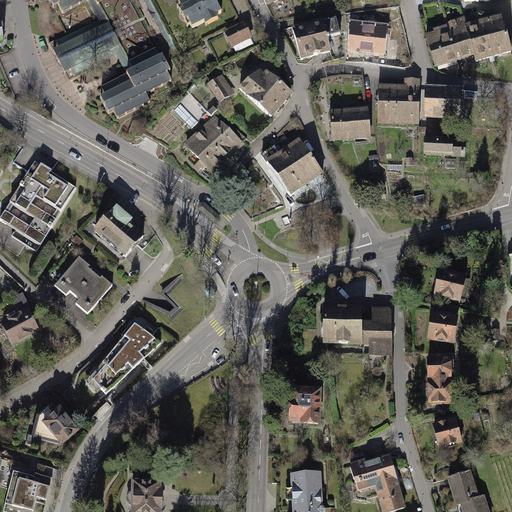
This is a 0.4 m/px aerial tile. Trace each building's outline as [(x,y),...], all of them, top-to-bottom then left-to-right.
[(91,86),(107,119),(173,86),(153,46),(126,60),(98,5),(107,0),(42,0),(52,19),(81,5),(90,24),(50,44),(67,78),(106,59),(114,75),(91,86)] [(184,0),(175,5),(191,35),(225,17),(216,0),(184,0)] [(289,0),(263,0),(268,10),(289,0)] [(511,55),(511,54),(501,17),(482,23),(493,61),(511,55)] [(289,32),(299,65),(330,55),(326,43),(340,39),(335,21),(289,32)] [(471,67),(493,61),(482,23),(460,29),(469,61),(471,67)] [(242,25),(222,35),(232,55),(252,44),(242,25)] [(390,31),(349,28),(347,61),(388,64),(390,31)] [(432,71),(469,61),(460,29),(423,39),(432,71)] [(294,96),(269,73),(257,85),(252,80),(241,91),(271,120),(294,96)] [(232,97),(220,77),(206,86),(218,106),(232,97)] [(404,90),(377,89),(375,128),(418,130),(420,83),(404,82),(404,90)] [(460,92),(424,91),(423,121),(459,122),(460,92)] [(368,111),(328,114),(330,145),(370,143),(368,111)] [(186,149),(201,163),(217,146),(230,132),(215,118),(186,149)] [(247,147),(230,132),(217,146),(234,161),(247,147)] [(300,141),(268,163),(293,200),(325,178),(300,141)] [(466,146),(422,143),(421,159),(465,162),(466,146)] [(218,179),(234,161),(217,146),(201,163),(218,179)] [(76,190),(36,165),(0,222),(41,247),(76,190)] [(151,235),(114,203),(90,230),(127,262),(151,235)] [(218,214),(206,204),(203,203),(200,204),(199,205),(198,207),(198,209),(200,211),(214,222),(216,222),(218,222),(219,221),(220,218),(220,216),(218,214)] [(115,286),(80,256),(54,286),(64,294),(68,290),(79,299),(75,304),(89,316),(115,286)] [(465,275),(437,268),(431,298),(458,304),(465,275)] [(193,301),(182,275),(160,298),(177,315),(193,301)] [(210,287),(208,286),(206,288),(205,291),(205,294),(209,300),(211,301),(214,301),(216,300),(217,298),(217,295),(212,288),(210,287)] [(26,307),(0,320),(0,324),(12,347),(40,331),(26,307)] [(390,349),(390,309),(369,309),(369,325),(363,326),(363,309),(322,309),(322,349),(390,349)] [(425,340),(453,344),(457,313),(429,310),(425,340)] [(133,324),(86,380),(105,397),(161,343),(133,324)] [(454,359),(426,358),(425,382),(455,381),(454,359)] [(455,404),(455,381),(425,382),(426,405),(455,404)] [(325,395),(286,393),(285,430),(324,431),(325,395)] [(57,404),(38,418),(33,436),(60,446),(73,436),(80,430),(57,404)] [(455,418),(430,426),(438,452),(463,444),(455,418)] [(392,459),(349,473),(356,495),(377,488),(384,511),(389,511),(408,506),(392,459)] [(189,493),(221,493),(221,469),(189,468),(189,493)] [(33,477),(11,471),(0,511),(31,511),(36,498),(44,500),(50,478),(34,474),(33,477)] [(471,472),(446,480),(455,508),(460,507),(461,511),(488,511),(483,496),(479,497),(471,472)] [(323,511),(322,474),(289,476),(291,511),(323,511)] [(161,511),(162,479),(131,478),(129,511),(161,511)]
